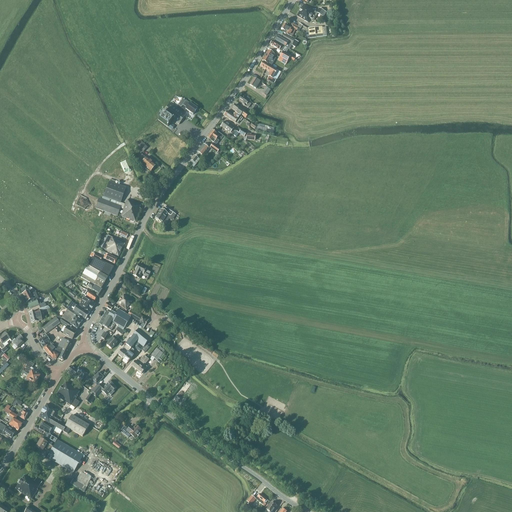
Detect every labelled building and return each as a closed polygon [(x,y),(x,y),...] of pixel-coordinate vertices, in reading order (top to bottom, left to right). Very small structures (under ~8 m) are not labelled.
[(297,16),(304,21),(308,23),(310,20),(312,21),(314,20),(318,14),(323,17),(326,12),(319,8),(316,13),(304,5),(297,16)] [(290,26),(284,23),(281,29),(283,30),(282,32),(292,37),(293,35),(291,34),(293,29),(295,30),(296,31),(297,30),(298,28),(297,28),(298,27),(297,26),(294,24),(293,26),(292,27),(290,26)] [(308,37),(308,38),(308,39),(316,38),(316,35),(323,34),(323,36),(326,36),(325,28),(322,29),(322,27),(308,28),(309,36),(308,37)] [(294,40),(284,34),(282,39),(278,37),(276,42),(289,49),(294,40)] [(270,45),(282,52),(283,52),(286,54),(288,50),(272,41),(270,45)] [(273,57),(274,54),(268,51),(262,61),(271,66),(275,59),(273,57)] [(289,59),(294,62),(296,59),(286,54),(283,52),(282,52),(278,60),(286,65),(289,59)] [(281,73),(263,62),(260,67),(271,73),(269,77),(276,81),(281,73)] [(250,85),(256,89),(260,82),(254,78),(250,85)] [(266,87),(262,93),(266,96),(270,90),(266,87)] [(176,105),(179,97),(173,95),(170,102),(176,105)] [(242,105),(248,108),(252,102),(241,95),(238,99),(243,103),(242,105)] [(193,115),(197,109),(190,104),(186,101),(185,102),(181,108),(179,105),(177,108),(184,113),(186,110),(193,115)] [(184,113),(177,108),(170,103),(163,113),(173,121),(179,125),(186,115),(184,113)] [(237,112),(236,113),(240,116),(240,117),(241,116),(246,119),(249,115),(244,111),(235,105),(232,109),(237,112)] [(235,113),(233,115),(227,111),(224,116),(236,125),(237,124),(238,124),(239,122),(239,121),(238,119),(240,116),(236,113),(235,113)] [(171,124),(173,121),(163,113),(158,120),(164,124),(168,127),(171,124)] [(221,126),(221,127),(227,131),(228,131),(233,135),(236,132),(224,122),(224,123),(223,123),(222,123),(221,125),(221,126)] [(254,130),(272,135),(274,128),(257,124),(257,126),(255,129),(254,130)] [(212,142),(214,143),(216,145),(219,141),(216,140),(218,137),(222,139),(223,136),(221,135),(218,132),(216,134),(212,131),(207,138),(212,142)] [(148,148),(141,141),(136,147),(139,149),(137,151),(141,154),(142,153),(143,153),(148,148)] [(203,157),(209,149),(203,144),(200,148),(196,152),(199,154),(203,157)] [(210,148),(217,154),(220,150),(213,144),(210,148)] [(146,159),(141,154),(137,159),(142,164),(140,166),(146,171),(147,169),(151,172),(156,166),(147,158),(146,159)] [(109,182),(104,197),(121,203),(126,188),(115,184),(109,182)] [(120,206),(121,207),(120,211),(122,212),(124,208),(125,205),(121,203),(104,197),(103,197),(102,199),(107,201),(109,202),(114,204),(120,206)] [(103,211),(106,212),(110,214),(117,217),(119,213),(121,214),(120,217),(131,220),(131,221),(134,222),(136,222),(140,209),(139,209),(141,205),(127,200),(125,205),(124,208),(122,212),(120,211),(121,207),(120,206),(114,204),(109,202),(107,201),(102,199),(99,198),(95,209),(103,211)] [(173,213),(164,207),(162,210),(161,210),(155,219),(162,224),(168,215),(171,217),(173,213)] [(123,248),(122,248),(124,244),(108,236),(102,249),(109,252),(109,253),(112,255),(112,254),(118,257),(123,248)] [(108,255),(104,253),(103,255),(105,256),(103,259),(115,265),(115,264),(116,263),(116,262),(116,261),(117,259),(110,256),(108,255)] [(90,283),(101,290),(114,268),(100,262),(93,259),(92,258),(81,278),(86,281),(90,283)] [(151,273),(146,270),(146,269),(138,265),(133,276),(139,279),(141,274),(148,278),(151,273)] [(97,293),(96,296),(100,299),(104,292),(100,289),(90,283),(88,286),(88,287),(97,293)] [(23,295),(27,303),(34,299),(34,300),(38,298),(35,292),(34,293),(32,291),(30,292),(29,291),(23,294),(23,295)] [(85,295),(95,302),(97,298),(87,291),(85,295)] [(116,304),(126,312),(133,302),(124,295),(116,304)] [(90,306),(88,308),(92,310),(95,304),(85,297),(82,301),(90,306)] [(34,301),(28,304),(30,309),(39,306),(40,309),(41,309),(46,307),(47,307),(45,303),(41,305),(38,299),(34,301)] [(90,306),(82,301),(79,307),(89,313),(92,310),(88,308),(90,306)] [(107,303),(105,307),(111,311),(110,313),(127,323),(131,317),(128,316),(125,314),(119,310),(117,309),(116,308),(114,307),(107,303)] [(74,304),(70,309),(78,315),(79,314),(85,320),(89,314),(74,304)] [(131,310),(128,316),(131,317),(142,324),(145,326),(148,320),(131,310)] [(42,321),(39,311),(29,314),(31,323),(32,323),(33,324),(35,323),(42,321)] [(78,327),(82,321),(78,318),(68,311),(62,319),(60,322),(70,329),(72,326),(77,329),(78,327)] [(107,311),(103,317),(118,326),(124,330),(127,324),(127,323),(110,313),(107,311)] [(116,328),(118,326),(103,317),(99,323),(103,325),(103,326),(108,329),(111,331),(114,327),(116,328)] [(47,334),(61,324),(56,318),(42,328),(47,334)] [(76,333),(67,327),(63,334),(72,339),(76,333)] [(143,329),(140,327),(138,329),(139,329),(151,339),(152,337),(143,329)] [(134,345),(137,342),(144,348),(151,339),(139,329),(121,351),(118,355),(123,359),(131,348),(134,345)] [(5,334),(0,338),(0,341),(1,342),(0,342),(0,347),(2,350),(5,348),(3,345),(10,339),(5,334)] [(39,341),(43,348),(51,343),(45,334),(42,336),(43,338),(39,341)] [(13,345),(17,349),(23,343),(21,341),(23,339),(20,336),(15,340),(12,342),(14,345),(13,345)] [(112,338),(107,345),(112,349),(117,342),(116,341),(118,339),(114,336),(112,338)] [(54,351),(53,353),(58,355),(59,355),(58,358),(64,361),(73,343),(68,340),(67,341),(62,339),(56,352),(54,351)] [(137,347),(141,351),(144,348),(137,342),(134,345),(137,347)] [(56,359),(58,355),(53,353),(54,351),(55,349),(51,344),(43,349),(52,360),(54,360),(56,359)] [(158,350),(152,357),(154,359),(157,361),(159,359),(165,351),(160,347),(158,350)] [(134,356),(131,354),(134,351),(131,348),(123,359),(128,363),(134,356)] [(141,360),(140,361),(138,359),(132,366),(137,370),(147,358),(144,356),(141,360)] [(149,360),(147,358),(137,370),(142,374),(147,367),(145,365),(149,360)] [(27,366),(26,368),(27,369),(25,373),(29,375),(28,377),(26,380),(35,385),(36,384),(37,384),(38,382),(37,381),(40,376),(33,372),(35,369),(32,368),(34,365),(28,361),(26,365),(27,366)] [(72,366),(67,372),(80,382),(86,374),(79,368),(77,370),(72,366)] [(97,385),(104,378),(98,373),(92,381),(97,385)] [(56,396),(71,406),(71,405),(75,408),(79,403),(75,400),(77,396),(80,392),(65,382),(56,396)] [(105,389),(102,392),(106,395),(107,393),(110,395),(117,388),(109,382),(104,388),(105,389)] [(95,397),(101,391),(102,389),(98,386),(92,393),(95,397)] [(123,392),(114,402),(117,405),(126,395),(123,392)] [(93,401),(95,397),(90,394),(85,401),(89,403),(91,400),(93,401)] [(53,417),(57,410),(47,404),(39,418),(50,424),(53,417)] [(20,418),(25,420),(29,413),(23,410),(21,413),(20,412),(18,416),(21,417),(20,418)] [(15,419),(14,421),(13,420),(11,422),(13,423),(11,426),(18,430),(23,424),(20,422),(20,421),(16,419),(18,416),(13,413),(12,412),(10,415),(15,419)] [(83,437),(89,426),(72,416),(66,426),(61,423),(62,422),(53,417),(50,424),(54,426),(62,431),(68,434),(70,430),(83,437)] [(0,434),(2,435),(4,433),(12,438),(15,432),(12,431),(13,429),(8,426),(7,428),(0,423),(0,434)] [(43,423),(42,424),(39,429),(45,433),(43,436),(55,443),(57,440),(49,435),(53,428),(49,425),(48,426),(43,423)] [(136,426),(134,428),(131,426),(128,429),(126,427),(121,433),(128,438),(131,435),(135,438),(141,430),(136,426)] [(60,469),(63,470),(64,468),(73,474),(84,456),(58,440),(53,447),(51,446),(53,443),(49,441),(48,443),(41,439),(36,447),(43,451),(44,449),(50,453),(47,458),(61,467),(60,469)] [(73,480),(71,484),(84,492),(91,478),(81,473),(76,481),(73,480)] [(40,486),(34,482),(24,476),(15,490),(34,501),(35,498),(33,497),(38,491),(37,490),(40,486)] [(254,498),(262,505),(264,503),(267,500),(260,494),(258,496),(257,495),(254,498)] [(251,496),(246,502),(251,506),(256,500),(251,496)] [(271,502),(266,510),(269,511),(272,511),(277,506),(271,502)]
